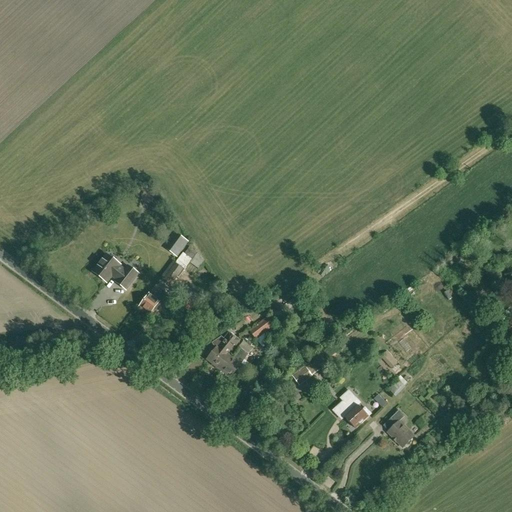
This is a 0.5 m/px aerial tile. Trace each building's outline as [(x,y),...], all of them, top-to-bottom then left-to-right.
[(177,258),(182,250),(172,242),(166,250),(177,258)] [(182,254),(175,263),(162,280),(170,287),(183,269),(184,270),(197,253),(189,247),(183,255),(182,254)] [(199,267),(205,259),(197,254),(191,262),(199,267)] [(125,273),(117,266),(118,265),(107,257),(95,273),(106,281),(111,274),(119,280),(117,282),(125,288),(136,274),(129,268),(125,273)] [(322,271),(319,274),(322,276),(325,273),(328,271),(329,267),(325,265),(322,267),(322,271)] [(149,316),(154,309),(156,310),(167,295),(160,289),(153,298),(149,295),(139,308),(149,316)] [(291,291),(282,298),(286,303),(295,296),(291,291)] [(191,296),(187,292),(182,295),(183,298),(184,299),(187,300),(191,296)] [(256,340),(275,325),(268,316),(249,330),(256,340)] [(216,348),(207,360),(220,370),(230,358),(228,356),(240,341),(229,333),(224,340),(221,338),(212,343),(216,348)] [(233,359),(230,358),(220,370),(230,378),(248,355),(241,349),(233,359)] [(390,350),(381,356),(390,369),(399,363),(390,350)] [(292,375),(293,377),(299,386),(312,376),(320,370),(318,367),(314,362),(306,368),(304,366),(292,375)] [(397,396),(409,383),(401,376),(389,389),(397,396)] [(461,386),(468,394),(477,386),(470,378),(461,386)] [(425,402),(434,392),(429,388),(420,397),(425,402)] [(362,411),(357,406),(360,403),(348,391),(340,399),(343,402),(333,411),(339,418),(342,414),(345,417),(344,417),(355,429),(368,417),(371,414),(365,408),(362,411)] [(386,404),(382,400),(378,404),(382,408),(386,404)] [(390,419),(396,425),(388,433),(403,448),(406,444),(407,445),(408,445),(409,445),(410,445),(411,444),(411,443),(411,442),(411,441),(410,440),(414,437),(399,422),(405,417),(399,411),(390,419)] [(423,429),(430,423),(423,416),(416,423),(423,429)]
